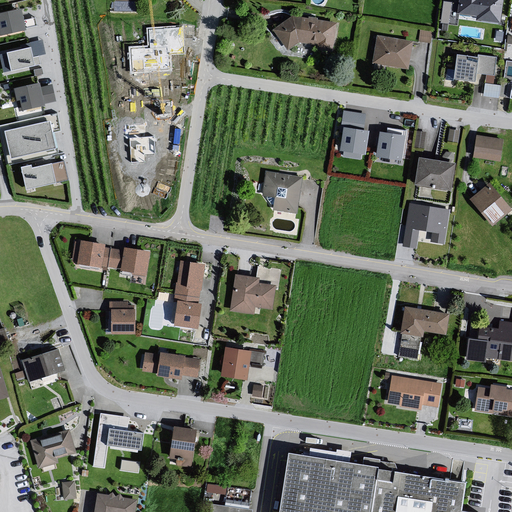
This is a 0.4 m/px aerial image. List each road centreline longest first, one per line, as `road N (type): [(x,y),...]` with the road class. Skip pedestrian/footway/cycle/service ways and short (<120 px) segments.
road 1 (residential): [(511,286),(178,234)]
road 2 (residential): [(203,76),(511,123)]
road 3 (residential): [(178,234),(0,210)]
road 4 (residential): [(203,76),(178,234)]
